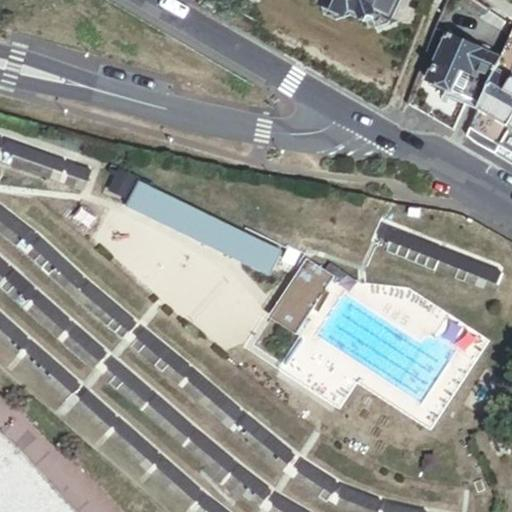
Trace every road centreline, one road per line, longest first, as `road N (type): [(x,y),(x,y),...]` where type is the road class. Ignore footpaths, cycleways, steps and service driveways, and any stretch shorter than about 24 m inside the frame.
road 1 (residential): [(390,133),(369,140),(263,129),(0,67)]
road 2 (tertiary): [(154,0),(390,133)]
road 3 (tertiary): [(390,133),(511,202)]
